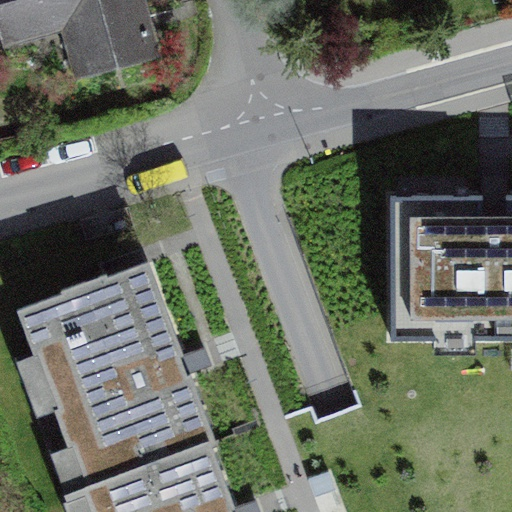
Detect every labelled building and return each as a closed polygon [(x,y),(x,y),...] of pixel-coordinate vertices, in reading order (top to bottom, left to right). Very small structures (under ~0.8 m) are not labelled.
[(146,0),(0,0),(0,29),(8,62),(67,48),(77,89),(163,67),(146,0)] [(455,0),(436,0),(431,2),(443,34),(466,26),(455,0)] [(391,349),(511,347),(511,202),(389,203),(391,349)] [(156,274),(29,318),(44,359),(29,364),(50,423),(63,418),(77,456),(63,461),(77,498),(218,449),(156,274)] [(240,511),(218,449),(77,498),(81,511),(240,511)]
